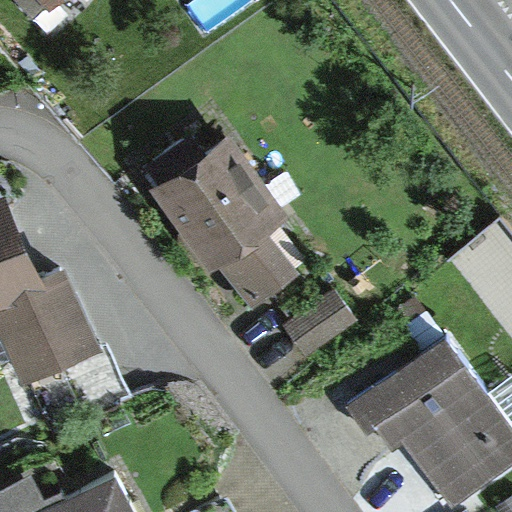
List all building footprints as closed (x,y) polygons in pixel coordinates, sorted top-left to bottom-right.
[(20,0),(35,16),(45,7),(50,12),(64,0),(20,0)] [(235,132),(152,191),(213,275),(225,266),(254,306),(298,274),(272,238),(298,219),(235,132)] [(4,191),(0,193),(0,360),(11,355),(24,383),(32,379),(101,348),(64,267),(43,277),(4,191)] [(362,322),(337,287),(281,327),(306,362),(362,322)] [(511,462),(511,427),(448,338),(351,408),(368,431),(375,426),(393,451),(404,442),(450,507),(511,462)] [(101,348),(32,379),(54,427),(131,393),(109,344),(101,348)] [(511,397),(511,370),(500,379),(511,397)] [(31,476),(0,491),(0,511),(137,511),(116,471),(47,507),(31,476)]
